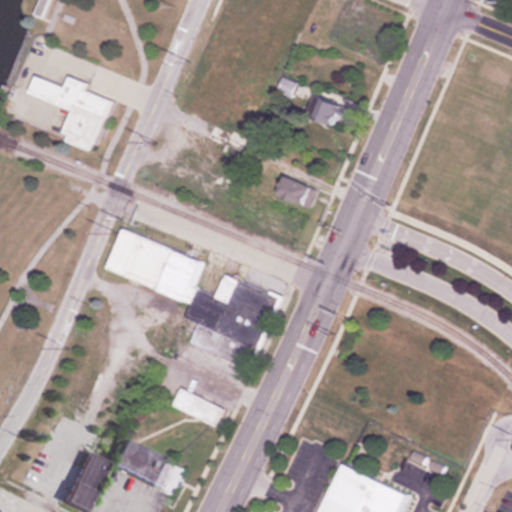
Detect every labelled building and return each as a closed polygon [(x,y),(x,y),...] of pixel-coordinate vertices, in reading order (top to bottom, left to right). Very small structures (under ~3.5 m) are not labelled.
[(42,0),(56,0),(48,19),(36,14),(42,0)] [(313,0),(220,0),(200,54),(235,67),(213,125),(255,141),(274,91),(292,98),(298,83),(284,77),(313,0)] [(73,76),(91,84),(89,89),(115,101),(96,147),(94,146),(92,151),(67,141),(70,135),(66,133),(75,112),(33,94),(40,76),(68,88),(73,76)] [(343,109),(316,98),(307,118),(335,129),(343,109)] [(277,196),(304,206),(311,188),(283,178),(277,196)] [(275,293),(224,275),(217,295),(196,288),(206,259),(122,229),(107,270),(192,301),(185,318),(198,323),(190,344),(249,365),(275,293)] [(172,406),(217,427),(225,409),(181,388),(172,406)] [(182,467),(119,438),(107,465),(170,494),(182,467)] [(80,511),(103,463),(81,453),(58,501),(80,511)] [(397,511),(406,491),(339,463),(319,511),(397,511)]
